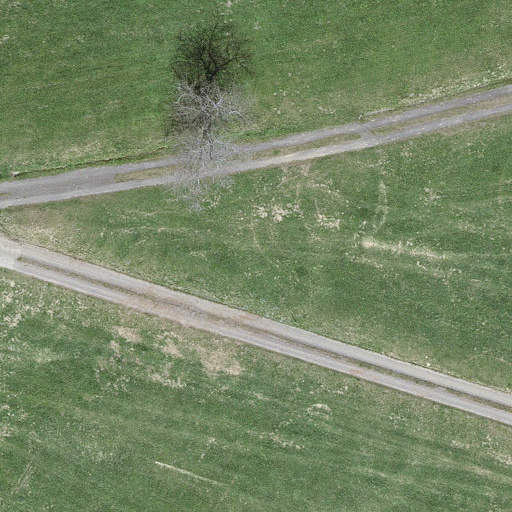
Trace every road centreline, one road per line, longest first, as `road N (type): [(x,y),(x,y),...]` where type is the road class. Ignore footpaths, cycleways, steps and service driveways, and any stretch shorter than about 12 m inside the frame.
road 1 (track): [(511,406),(0,253)]
road 2 (track): [(511,95),(388,130),(0,193)]
